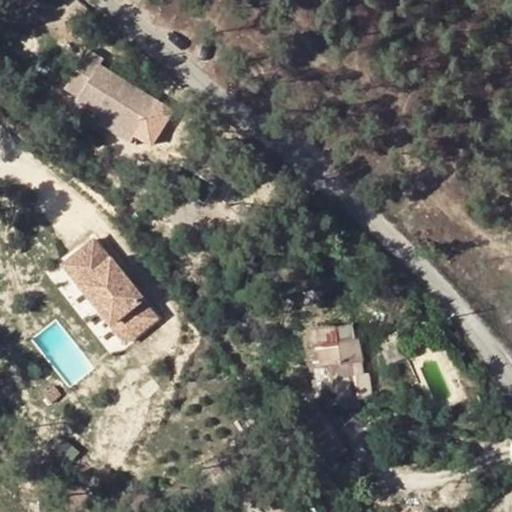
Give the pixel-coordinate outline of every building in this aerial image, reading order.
[(94,54),(70,93),(82,100),(81,104),(105,119),(138,140),(160,106),(105,70),(109,63),(94,54)] [(45,57),(35,64),(53,90),(63,84),(45,57)] [(134,147),(138,140),(105,119),(101,126),(134,147)] [(84,215),(68,228),(84,248),(68,260),(98,299),(130,275),(84,215)] [(84,248),(68,228),(53,240),(68,260),(84,248)] [(145,295),(130,275),(98,299),(114,320),(145,295)] [(333,369),(335,380),(365,375),(362,360),(365,360),(362,342),(340,346),(337,329),(317,332),(320,349),(317,349),(319,363),(313,365),(314,371),(333,369)]
